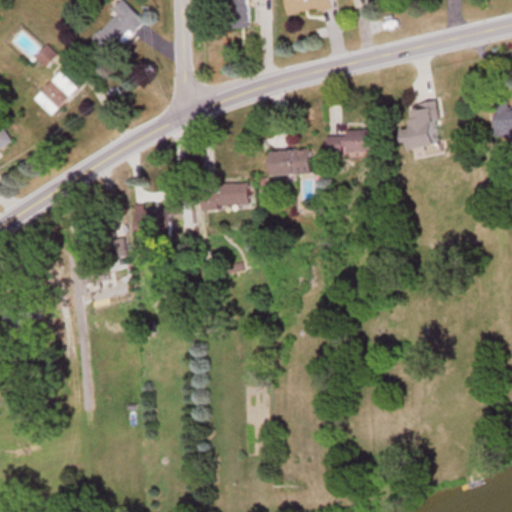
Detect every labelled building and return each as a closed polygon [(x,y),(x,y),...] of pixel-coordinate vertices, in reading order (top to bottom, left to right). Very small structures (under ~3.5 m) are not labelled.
[(120,17),(97,41),(115,59),(149,24),(124,0),(114,11),(120,17)] [(233,0),(234,31),(252,31),(252,0),(267,0),(266,0),(233,0)] [(335,10),(333,0),(286,0),(289,18),(335,10)] [(54,52),(51,56),(48,53),(41,61),(50,69),(60,57),(54,52)] [(56,119),(82,92),(65,74),(38,101),(56,119)] [(413,108),(416,131),(406,133),(409,152),(445,148),(439,104),(413,108)] [(511,109),(501,109),(501,140),(511,140),(511,109)] [(0,157),(17,148),(6,128),(0,131),(0,157)] [(380,134),(331,135),(331,157),(381,155),(380,134)] [(315,178),(315,152),(274,152),(274,178),(315,178)] [(253,186),(206,188),(207,212),(254,210),(253,186)] [(172,212),(138,214),(140,243),(174,241),(173,221),(187,220),(186,202),(171,203),(172,212)] [(118,282),(113,258),(83,265),(88,289),(118,282)]
